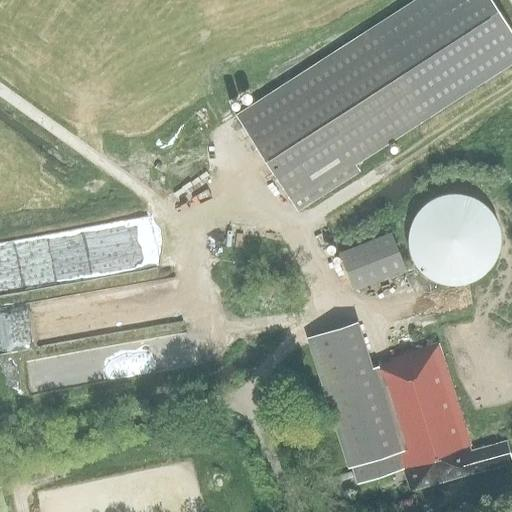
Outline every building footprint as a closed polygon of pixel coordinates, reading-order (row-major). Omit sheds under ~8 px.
[(415,0),(372,28),(236,116),(297,211),(359,171),(354,164),(429,116),(481,83),(511,62),(511,33),(490,0),(415,0)] [(427,276),(431,279),(439,282),(449,284),(453,285),(465,283),(477,278),(487,270),(493,260),(498,249),(499,237),(497,226),(492,215),(487,208),(481,203),(473,198),(463,194),(453,193),(442,194),(426,202),(417,211),(410,222),(408,234),(408,245),(410,254),(413,261),(419,270),(427,276)] [(353,290),(406,270),(391,231),(338,251),(353,290)] [(0,302),(17,300),(9,247),(0,248),(0,302)] [(438,344),(418,350),(412,332),(390,339),(396,357),(389,359),(390,362),(371,368),(357,322),(310,336),(357,484),(403,469),(410,491),(511,461),(506,441),(472,451),(438,344)] [(159,346),(112,348),(114,380),(160,378),(159,346)]
